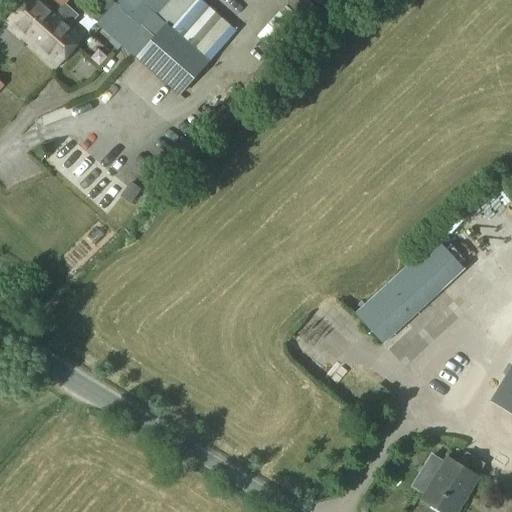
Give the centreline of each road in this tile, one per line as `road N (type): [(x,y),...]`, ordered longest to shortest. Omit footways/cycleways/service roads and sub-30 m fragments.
road 1 (unclassified): [(286,511),(0,336)]
road 2 (unknown): [(400,430),(395,417),(415,369),(511,253)]
road 3 (unknown): [(400,430),(438,420),(502,364)]
